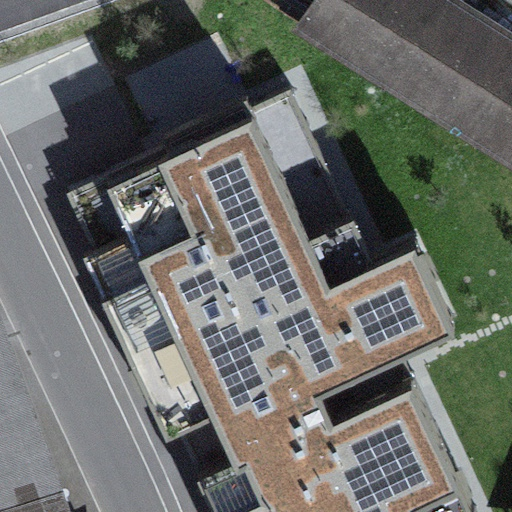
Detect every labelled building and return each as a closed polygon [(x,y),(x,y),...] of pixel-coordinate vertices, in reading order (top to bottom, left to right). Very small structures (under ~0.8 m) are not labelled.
[(0,0),(0,13),(35,0),(0,0)] [(511,23),(475,0),(305,0),(293,20),(511,160),(511,23)] [(0,81),(15,121),(57,105),(38,53),(0,67),(0,81)] [(470,511),(320,126),(61,229),(172,511),(483,511),(483,510),(477,511),(470,511)] [(74,511),(0,304),(0,511),(74,511)]
